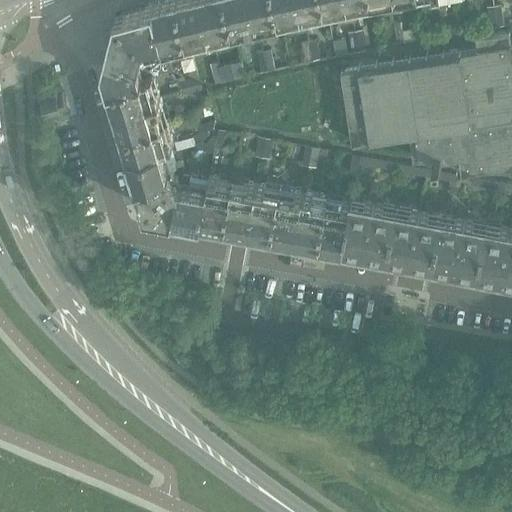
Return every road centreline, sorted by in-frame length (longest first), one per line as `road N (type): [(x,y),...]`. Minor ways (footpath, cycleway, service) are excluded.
road 1 (residential): [(511,304),(123,231),(79,73)]
road 2 (tertiary): [(304,511),(173,408),(97,333),(38,254),(13,203),(0,147)]
road 3 (tertiary): [(0,269),(75,359),(286,511)]
